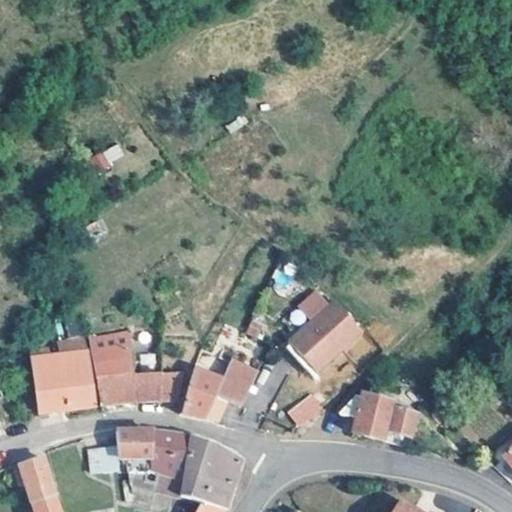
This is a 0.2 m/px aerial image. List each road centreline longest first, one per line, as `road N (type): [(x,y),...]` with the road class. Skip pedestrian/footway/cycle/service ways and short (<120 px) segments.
road 1 (track): [(285,467),(511,232)]
road 2 (residential): [(0,458),(45,437),(148,421),(215,435),(285,467)]
road 3 (residential): [(285,467),(327,461),(409,470),(456,481),(511,510)]
